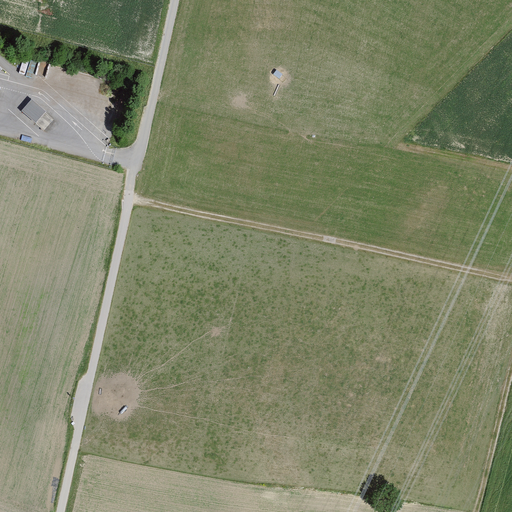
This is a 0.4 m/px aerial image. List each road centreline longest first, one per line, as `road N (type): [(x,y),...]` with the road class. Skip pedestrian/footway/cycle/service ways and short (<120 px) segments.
road 1 (unclassified): [(175,0),(61,511)]
road 2 (track): [(129,201),(511,280)]
road 3 (track): [(511,373),(477,511)]
